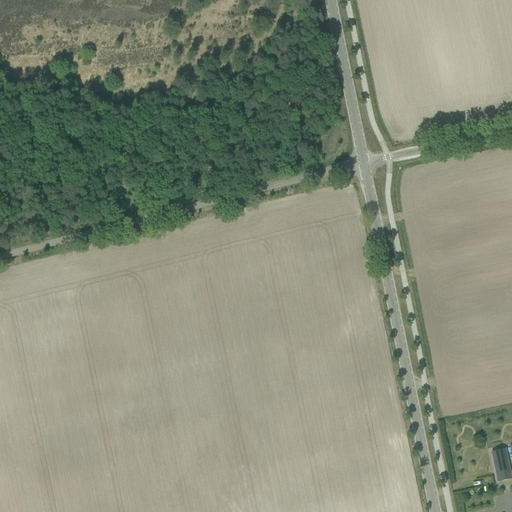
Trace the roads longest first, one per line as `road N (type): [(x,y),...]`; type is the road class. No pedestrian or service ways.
road 1 (unclassified): [(0,258),(363,163)]
road 2 (tertiary): [(434,511),(363,163)]
road 3 (tertiary): [(363,163),(330,0)]
road 4 (unclassified): [(363,163),(511,131)]
